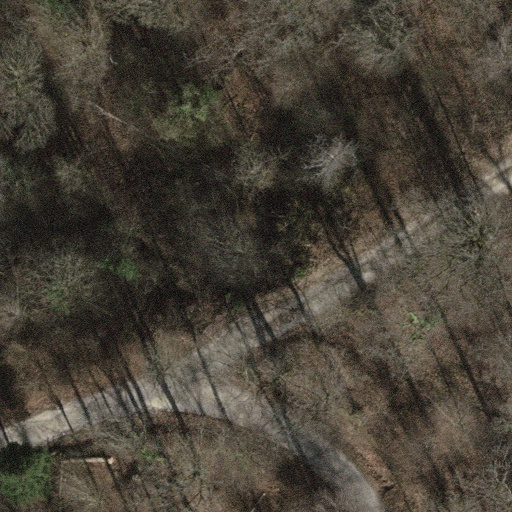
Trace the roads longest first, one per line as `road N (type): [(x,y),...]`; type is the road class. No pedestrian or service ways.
road 1 (track): [(511,149),(185,401)]
road 2 (track): [(356,511),(352,499),(258,426),(185,401),(126,400),(57,421),(0,452)]
